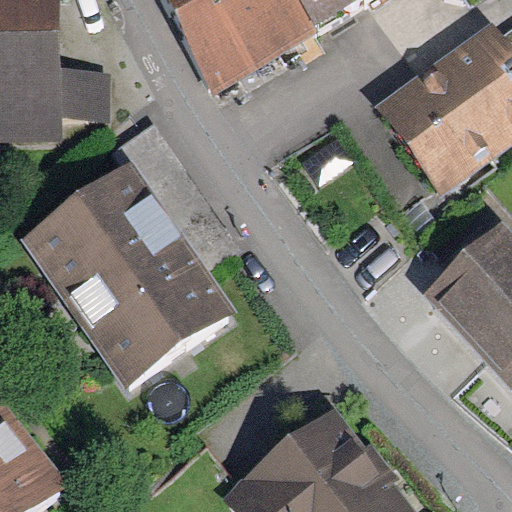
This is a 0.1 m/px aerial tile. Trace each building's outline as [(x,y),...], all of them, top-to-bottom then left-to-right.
[(0,0),(0,147),(43,148),(43,127),(95,126),(95,76),(44,77),(43,0),(0,0)] [(274,0),(153,0),(215,98),(302,44),(274,0)] [(369,3),(367,0),(274,0),(302,44),(369,3)] [(458,0),(464,8),(477,0),(458,0)] [(511,73),(483,33),(369,114),(428,198),(434,206),(475,176),(511,150),(511,73)] [(134,170),(21,247),(127,401),(241,321),(134,170)] [(511,248),(504,240),(427,315),(511,402),(511,248)] [(0,511),(50,511),(72,494),(0,400),(0,511)] [(412,511),(343,423),(246,498),(234,508),(236,511),(412,511)]
